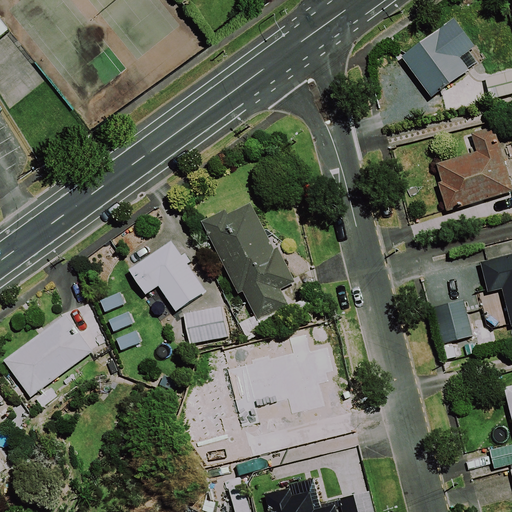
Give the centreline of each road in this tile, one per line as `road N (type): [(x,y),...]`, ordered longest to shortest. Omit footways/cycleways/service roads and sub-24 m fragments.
road 1 (residential): [(428,511),(332,138),(289,51)]
road 2 (tertiary): [(0,261),(289,51)]
